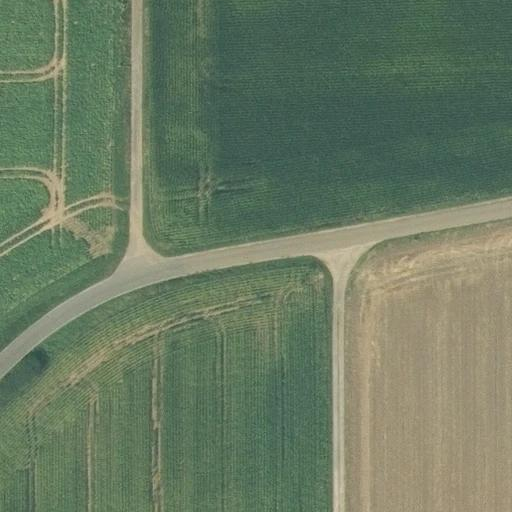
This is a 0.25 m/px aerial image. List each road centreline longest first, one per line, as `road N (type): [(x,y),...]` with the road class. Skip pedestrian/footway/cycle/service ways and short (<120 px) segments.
road 1 (unclassified): [(0,365),(80,298),(133,274),(511,206)]
road 2 (track): [(342,237),(337,511)]
